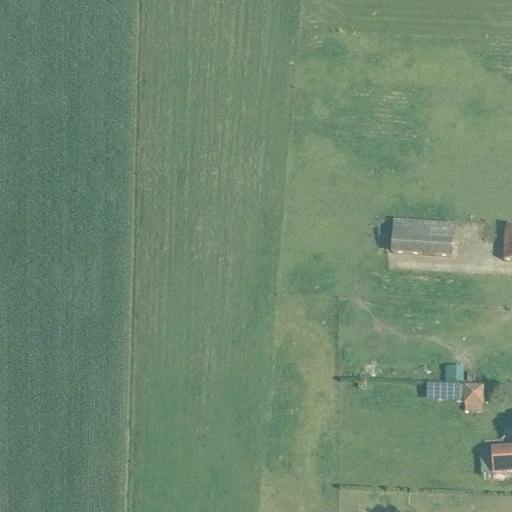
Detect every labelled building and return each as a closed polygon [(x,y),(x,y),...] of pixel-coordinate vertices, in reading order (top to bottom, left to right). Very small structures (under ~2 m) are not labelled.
[(454,225),(395,221),(393,255),(452,258),(454,225)] [(485,237),(483,260),(511,261),(511,228),(506,229),(505,239),(485,237)] [(461,399),(461,384),(427,384),(427,400),(461,399)] [(462,385),(461,412),(482,413),(483,386),(462,385)] [(511,448),(494,450),(494,452),(481,453),(482,470),(495,470),(495,473),(511,472),(511,448)]
